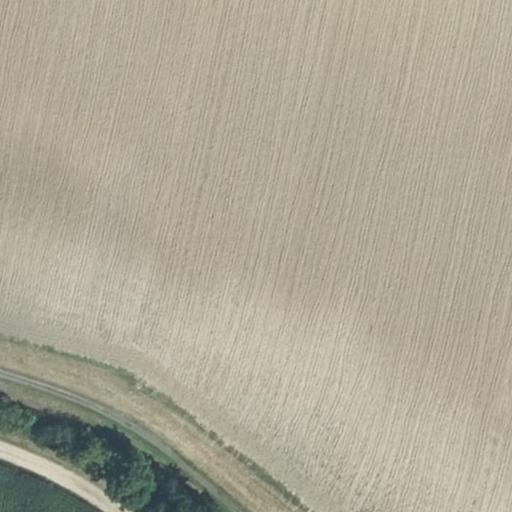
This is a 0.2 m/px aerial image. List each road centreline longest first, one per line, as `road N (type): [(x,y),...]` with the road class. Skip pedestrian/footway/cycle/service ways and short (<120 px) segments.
road 1 (track): [(229,511),(120,429),(0,380)]
road 2 (track): [(120,511),(66,477),(0,452)]
